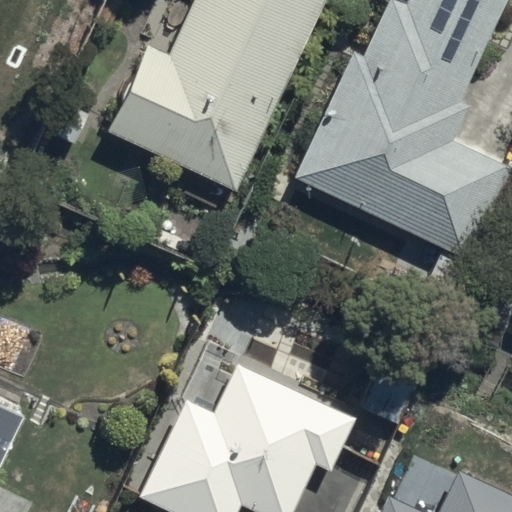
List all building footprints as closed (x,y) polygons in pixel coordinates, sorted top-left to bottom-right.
[(143,36),(106,113),(236,176),(321,0),(181,0),(160,44),(143,36)] [(348,41),(291,164),(465,245),(508,153),(451,126),(467,93),(455,87),(495,0),(382,0),(361,47),(348,41)] [(131,467),(126,478),(198,511),(229,511),(239,490),(285,511),(286,511),(315,451),(332,460),(357,405),(233,348),(210,397),(183,384),(142,472),(131,467)] [(0,449),(22,399),(0,389),(0,449)] [(379,481),(365,511),(511,511),(511,484),(457,459),(451,473),(415,457),(400,491),(379,481)]
